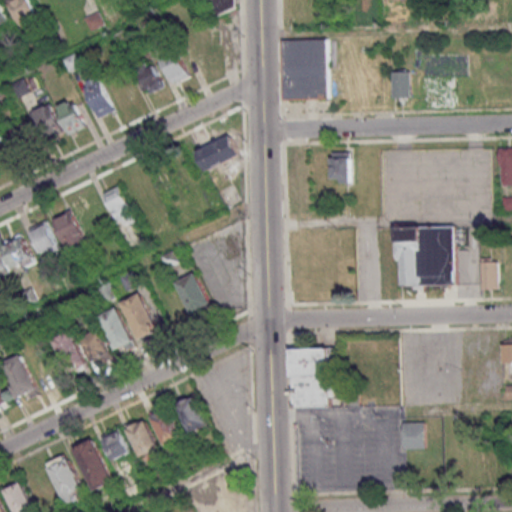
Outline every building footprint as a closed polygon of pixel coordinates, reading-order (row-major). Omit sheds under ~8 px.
[(9,0),(22,24),(39,15),(31,0),(9,0)] [(236,11),(236,0),(210,0),(211,11),(236,11)] [(0,25),(12,19),(3,2),(0,3),(0,25)] [(283,41),(327,40),(329,101),(285,102),(283,41)] [(164,59),(176,83),(192,75),(179,51),(164,59)] [(152,93),(167,87),(154,59),(140,66),(152,93)] [(393,73),(411,73),(411,98),(393,99),(393,73)] [(125,107),(144,97),(132,75),(114,85),(125,107)] [(87,81),(98,117),(115,111),(104,76),(87,81)] [(88,125),(75,98),(59,106),(72,133),(88,125)] [(32,114),(48,142),(67,132),(52,103),(32,114)] [(16,154),(40,147),(33,121),(9,128),(16,154)] [(210,170),(243,154),(233,134),(200,151),(210,170)] [(511,184),(511,146),(502,147),(502,185),(511,184)] [(355,151),(334,151),(334,182),(355,182),(355,151)] [(135,219),(124,186),(108,192),(119,225),(135,219)] [(55,219),(71,252),(90,243),(73,210),(55,219)] [(45,254),(61,246),(48,220),(32,228),(45,254)] [(394,228),(454,227),(456,285),(395,285),(394,228)] [(6,245),(19,271),(39,261),(26,235),(6,245)] [(0,276),(12,272),(3,249),(0,250),(0,276)] [(182,260),(176,250),(164,256),(170,267),(182,260)] [(481,259),(482,291),(499,291),(499,262),(492,263),(492,259),(481,259)] [(194,313),(214,303),(198,272),(178,282),(194,313)] [(141,340),(161,330),(144,294),(124,303),(141,340)] [(102,317),(119,353),(137,344),(120,308),(102,317)] [(91,363),(73,330),(56,339),(74,372),(91,363)] [(115,356),(102,330),(85,338),(98,365),(115,356)] [(31,349),(48,387),(63,380),(47,342),(31,349)] [(329,348),(295,349),(295,374),(326,374),(327,363),(331,363),(329,348)] [(23,354),(4,364),(22,398),(41,389),(23,354)] [(0,410),(13,404),(0,376),(0,410)] [(330,406),(294,407),(294,377),(331,377),(330,406)] [(191,432),(211,424),(198,393),(178,402),(191,432)] [(186,434),(172,407),(153,416),(168,444),(186,434)] [(129,428),(143,456),(162,447),(147,418),(129,428)] [(428,421),(404,421),(404,448),(428,448),(428,421)] [(133,451),(121,429),(105,437),(117,460),(133,451)] [(77,447),(96,489),(116,480),(98,438),(77,447)] [(79,500),(77,494),(85,490),(70,454),(50,463),(68,505),(79,500)] [(6,490),(17,511),(35,511),(38,511),(23,481),(6,490)] [(227,511),(248,511),(239,490),(222,498),(227,511)] [(0,511),(8,511),(0,494),(0,511)]
